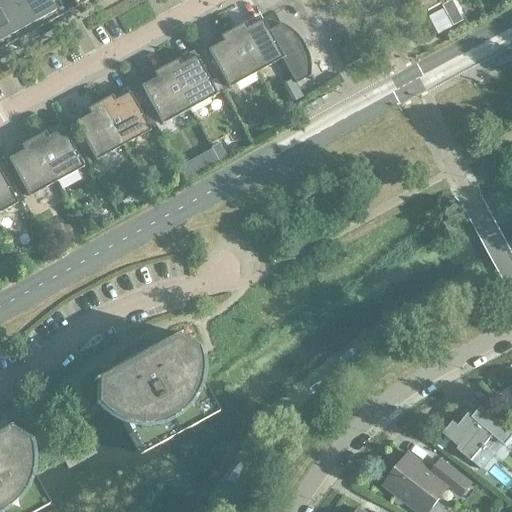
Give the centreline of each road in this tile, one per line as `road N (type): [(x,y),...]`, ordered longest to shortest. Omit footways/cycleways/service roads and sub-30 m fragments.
road 1 (residential): [(294,511),(374,407),(511,330)]
road 2 (residential): [(0,380),(121,309),(217,269)]
road 3 (residential): [(0,113),(208,0)]
